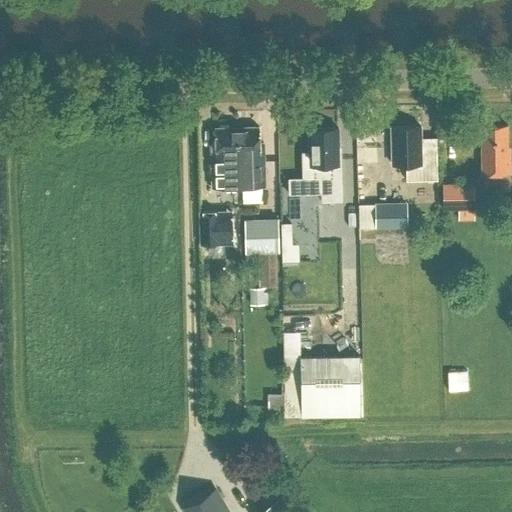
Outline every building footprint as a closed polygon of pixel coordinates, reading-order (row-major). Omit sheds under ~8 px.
[(507,125),(480,125),(481,173),(511,172),(511,159),(510,160),(510,146),(508,146),(507,125)] [(259,126),(237,127),(238,157),(240,157),(241,186),(264,185),(263,156),(264,156),(263,142),(259,142),(259,126)] [(436,145),(420,146),(420,126),(392,127),(392,150),(393,150),(393,163),(405,162),(406,180),(437,179),(436,145)] [(212,143),(212,156),(211,156),(212,187),(237,186),(236,157),(238,157),(237,127),(215,127),(216,143),(212,143)] [(308,128),(310,168),(317,168),(318,202),(338,201),(337,177),(339,177),(338,128),(308,128)] [(474,183),(443,183),(443,209),(459,209),(459,220),(474,220),(474,183)] [(407,202),(375,202),(375,227),(407,227),(407,202)] [(232,210),(198,211),(199,244),(232,243),(232,210)] [(278,217),(244,218),(245,252),(258,251),(276,251),(279,251),(278,217)] [(281,223),(281,233),(291,233),(291,223),(281,223)] [(277,287),(277,261),(259,261),(259,287),(277,287)] [(361,354),(300,354),(300,414),(361,414),(361,354)] [(229,511),(215,487),(184,505),(188,511),(229,511)]
